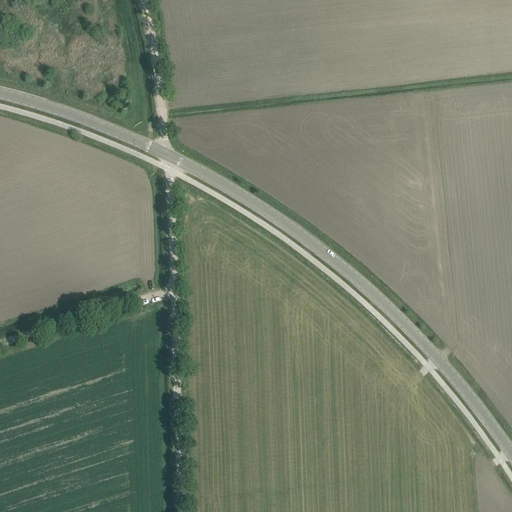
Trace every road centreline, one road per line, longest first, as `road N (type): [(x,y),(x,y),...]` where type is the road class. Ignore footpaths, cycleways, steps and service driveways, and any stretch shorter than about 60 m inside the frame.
road 1 (secondary): [(0,93),(127,136),(269,214),(420,337),(511,456)]
road 2 (track): [(143,0),(169,187),(181,511)]
road 3 (track): [(173,289),(0,342)]
